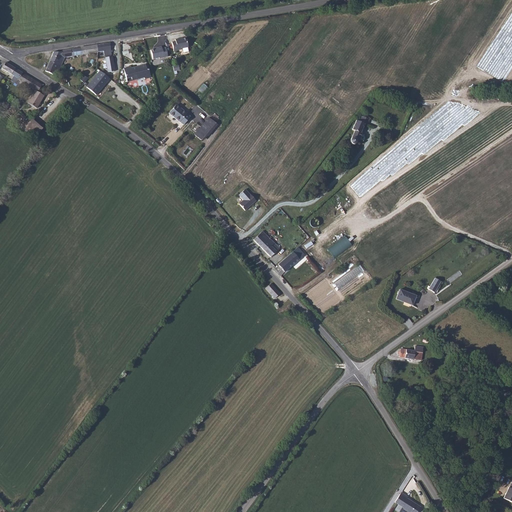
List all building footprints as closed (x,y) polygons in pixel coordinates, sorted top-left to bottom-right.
[(188,47),(186,38),(180,39),(180,38),(175,39),(175,41),(172,42),(174,51),(182,49),(188,47)] [(111,54),(110,43),(96,45),(98,52),(103,51),(104,56),(111,54)] [(96,45),(71,49),(72,56),(98,52),(96,45)] [(167,57),(165,48),(162,48),(161,47),(157,48),(157,49),(151,50),(153,59),(159,58),(159,59),(167,57)] [(72,56),(71,49),(62,50),(62,52),(53,52),(50,61),(61,66),(65,57),(72,56)] [(115,71),(112,56),(105,58),(108,72),(115,71)] [(61,66),(50,61),(45,71),(53,74),(54,71),(58,73),(61,66)] [(22,73),(5,62),(2,68),(14,76),(11,81),(15,83),(18,78),(18,79),(22,73)] [(137,67),(131,68),(131,66),(123,68),(127,82),(137,79),(139,76),(142,75),(144,78),(145,79),(150,78),(148,69),(147,70),(145,65),(140,66),(140,68),(137,69),(137,67)] [(96,95),(110,79),(100,71),(86,87),(96,95)] [(42,85),(22,73),(18,79),(18,78),(15,83),(19,86),(21,84),(28,88),(29,87),(35,90),(37,92),(42,85)] [(37,108),(44,96),(37,92),(35,90),(27,102),(37,108)] [(71,104),(68,100),(63,105),(65,107),(63,109),(65,111),(71,104)] [(190,117),(186,114),(187,113),(176,105),(169,113),(179,122),(180,122),(183,125),(190,117)] [(362,110),(359,115),(365,117),(367,119),(370,113),(362,110)] [(357,114),(353,122),(362,126),(362,124),(365,117),(359,115),(357,114)] [(201,140),(216,123),(209,117),(194,135),(201,140)] [(42,128),(31,118),(30,119),(28,122),(22,128),(34,137),(42,128)] [(362,126),(353,122),(352,124),(354,125),(353,130),(348,135),(351,137),(352,138),(355,137),(356,134),(358,134),(362,128),(362,126)] [(237,197),(243,203),(245,200),(245,199),(246,198),(247,199),(253,192),(247,186),(242,182),(235,188),(240,193),(237,197)] [(310,184),(303,191),(310,197),(314,191),(311,189),(313,187),(310,184)] [(254,240),(271,257),(280,248),(263,231),(254,240)] [(298,239),(278,255),(284,263),(304,247),(298,239)] [(310,250),(323,265),(326,263),(313,246),(313,247),(310,250)] [(312,274),(323,265),(310,250),(299,258),(312,274)] [(334,283),(339,289),(362,272),(357,266),(334,283)] [(441,282),(435,278),(428,289),(434,293),(441,282)] [(280,294),(270,284),(265,289),(275,299),(280,294)] [(400,290),(396,299),(412,306),(416,296),(400,290)] [(414,351),(401,349),(400,351),(400,354),(399,357),(421,360),(423,347),(415,346),(414,351)] [(407,497),(401,493),(395,503),(402,507),(398,511),(417,511),(420,507),(406,498),(407,497)]
